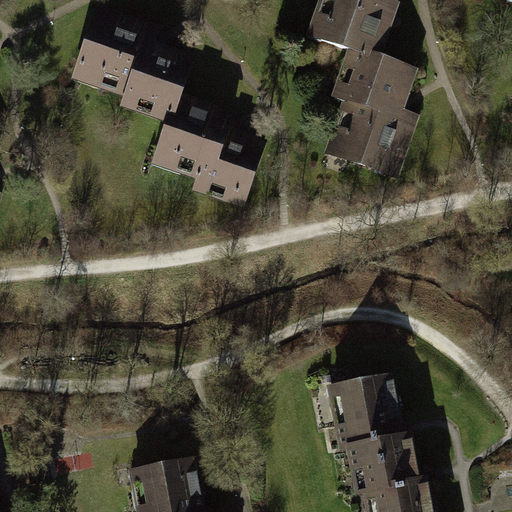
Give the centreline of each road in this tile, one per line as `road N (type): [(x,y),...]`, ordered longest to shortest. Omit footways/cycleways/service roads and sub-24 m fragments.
road 1 (track): [(0,380),(225,360),(330,315),(397,319),(460,350),(511,406)]
road 2 (track): [(0,278),(511,192)]
